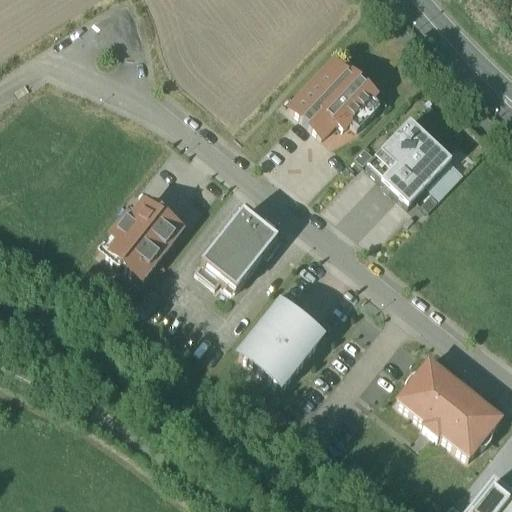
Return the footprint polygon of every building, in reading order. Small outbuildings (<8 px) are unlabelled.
[(332,70),(289,116),(320,146),(334,131),(341,138),(348,131),(356,138),(379,113),(371,106),(374,103),(348,80),(346,82),(332,70)] [(407,134),(367,177),(407,215),(447,172),(407,134)] [(362,154),(354,166),(366,175),(375,163),(362,154)] [(156,226),(142,214),(129,230),(125,227),(98,261),(118,278),(121,274),(139,289),(179,239),(159,223),(156,226)] [(280,251),(237,217),(223,234),(228,238),(193,281),(214,297),(219,290),(226,296),(226,295),(233,300),(260,267),(261,268),(264,264),(267,266),(280,251)] [(319,350),(276,316),(237,365),(280,399),(319,350)] [(457,396),(427,372),(416,385),(413,383),(403,396),(406,398),(395,411),(424,434),(422,437),(436,449),(438,446),(467,469),(478,455),(481,457),(490,445),(488,443),(499,430),(468,405),(470,403),(458,394),(457,396)] [(511,511),(511,498),(485,481),(465,511),(511,511)]
